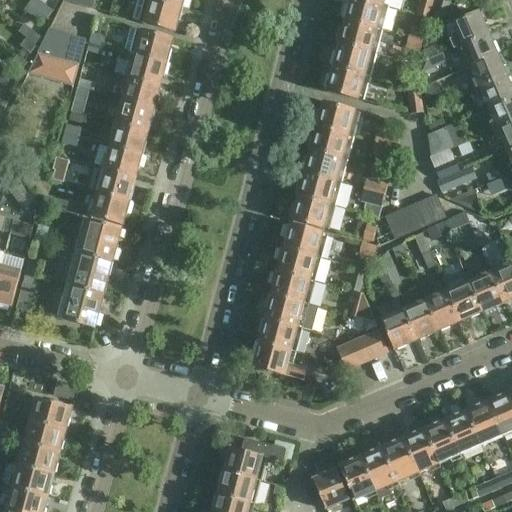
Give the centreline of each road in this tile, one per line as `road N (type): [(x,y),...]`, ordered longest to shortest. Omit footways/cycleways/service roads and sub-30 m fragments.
road 1 (residential): [(197,396),(305,0)]
road 2 (residential): [(227,0),(122,375)]
road 3 (residential): [(511,348),(320,430),(197,396)]
road 4 (residential): [(122,375),(89,511)]
road 5 (residential): [(122,375),(0,345)]
road 6 (residential): [(165,511),(197,396)]
